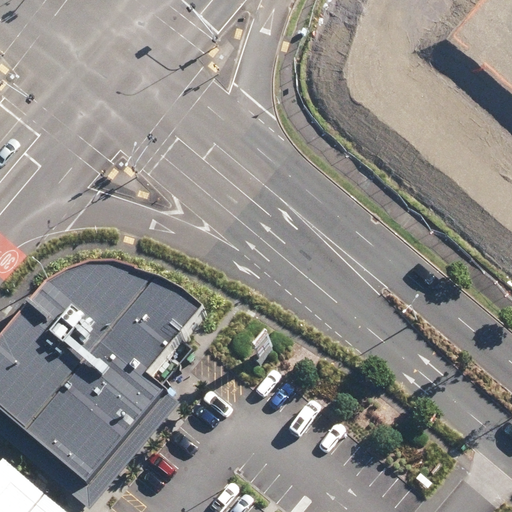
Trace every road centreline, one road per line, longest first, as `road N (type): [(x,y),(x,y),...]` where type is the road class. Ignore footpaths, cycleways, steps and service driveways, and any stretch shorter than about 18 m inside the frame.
road 1 (secondary): [(119,40),(511,362)]
road 2 (secondary): [(432,380),(173,234),(58,207),(0,232)]
road 3 (secondary): [(432,380),(352,295),(89,79)]
road 4 (residential): [(0,186),(89,79)]
